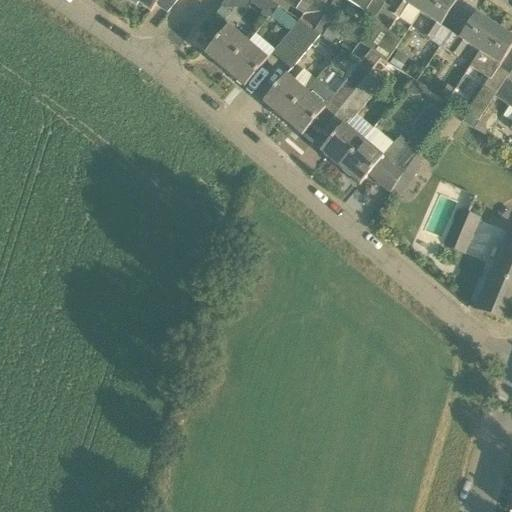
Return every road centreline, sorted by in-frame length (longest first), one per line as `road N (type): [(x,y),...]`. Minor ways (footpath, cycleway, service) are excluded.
road 1 (unclassified): [(511,356),(150,66)]
road 2 (tertiary): [(471,511),(511,383)]
